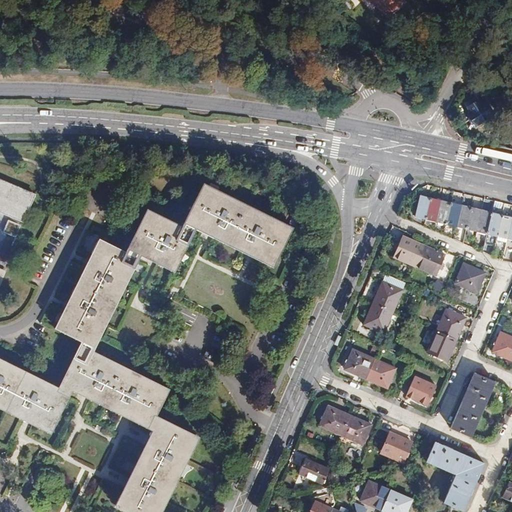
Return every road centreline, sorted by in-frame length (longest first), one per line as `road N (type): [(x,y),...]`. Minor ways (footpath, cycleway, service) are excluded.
road 1 (primary): [(356,126),(219,104),(0,90)]
road 2 (residential): [(377,100),(359,82),(222,20),(143,0)]
road 3 (residential): [(100,184),(29,317),(0,330)]
road 4 (primary): [(73,120),(239,136)]
road 5 (residential): [(439,431),(300,374)]
road 6 (tertiary): [(242,511),(300,374)]
road 7 (residential): [(376,211),(505,268)]
road 8 (primary): [(239,136),(246,147),(310,163),(352,201)]
